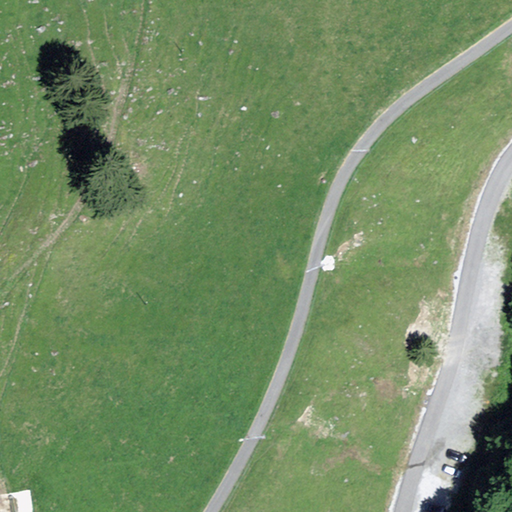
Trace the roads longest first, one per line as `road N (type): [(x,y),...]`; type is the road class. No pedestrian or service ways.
road 1 (unclassified): [(511,26),(377,126),(351,162),(288,357),(209,511)]
road 2 (unclassified): [(400,511),(456,350),(483,230),(511,168)]
